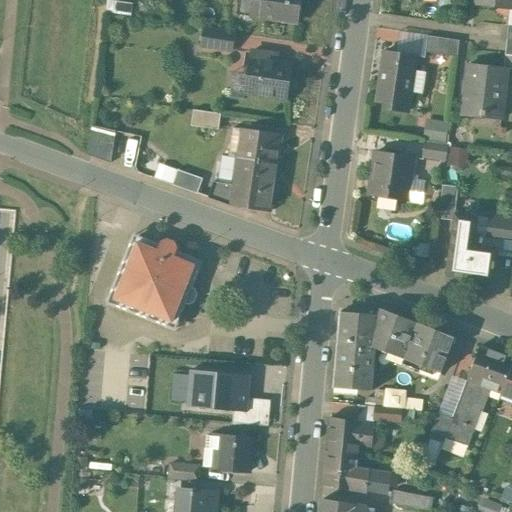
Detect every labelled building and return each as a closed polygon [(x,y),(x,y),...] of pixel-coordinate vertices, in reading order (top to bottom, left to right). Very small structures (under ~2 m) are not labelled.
[(261,0),(239,0),(238,14),(259,17),(261,0)] [(261,0),(259,17),(298,23),(301,0),(261,0)] [(511,0),(477,0),(476,7),(511,11),(511,0)] [(442,35),(443,21),(414,18),(412,32),(442,35)] [(210,35),(206,44),(225,52),(227,46),(235,49),(236,46),(210,35)] [(459,40),(427,36),(425,53),(457,57),(459,40)] [(415,56),(383,51),(377,90),(409,95),(415,56)] [(278,57),(253,53),(246,94),(286,101),(292,65),(277,63),(278,57)] [(506,68),(468,64),(462,115),(500,119),(506,68)] [(409,95),(377,90),(375,102),(388,104),(388,109),(406,112),(409,95)] [(197,110),(196,125),(222,128),(224,112),(197,110)] [(448,140),(450,121),(428,119),(426,138),(448,140)] [(116,131),(92,126),(88,156),(111,164),(116,131)] [(281,136),(245,131),(241,158),(277,164),(281,136)] [(447,146),(424,142),(422,157),(445,161),(447,146)] [(452,146),(449,164),(466,167),(469,149),(452,146)] [(414,158),(376,153),(375,153),(377,154),(375,170),(373,170),(370,196),(407,200),(408,199),(404,199),(407,177),(411,177),(414,158)] [(277,164),(241,158),(236,186),(236,187),(272,193),(277,164)] [(162,165),(159,181),(205,190),(208,174),(162,165)] [(272,193),(236,187),(236,186),(214,183),(208,197),(232,206),(269,212),(272,193)] [(458,187),(442,185),(438,219),(454,221),(458,187)] [(511,215),(489,213),(488,220),(486,237),(503,239),(501,252),(511,253),(511,215)] [(476,218),(461,215),(461,216),(459,227),(456,227),(456,226),(454,226),(453,226),(447,276),(492,282),(496,251),(496,249),(481,247),(482,238),(473,237),(476,218)] [(503,239),(486,237),(488,220),(476,218),(473,237),(482,238),(481,247),(496,249),(496,251),(501,252),(503,239)] [(167,240),(160,242),(159,245),(139,237),(131,241),(109,297),(112,305),(169,328),(177,324),(185,302),(191,300),(192,295),(190,290),(199,267),(195,260),(175,252),(177,249),(174,242),(167,240)] [(377,317),(339,314),(333,389),(373,392),(376,350),(440,374),(453,338),(379,310),(377,317)] [(511,359),(477,347),(465,380),(474,383),(464,412),(465,412),(480,418),(490,390),(499,394),(511,359)] [(511,359),(499,394),(511,398),(511,359)] [(250,376),(190,371),(187,407),(233,411),(247,412),(247,405),(248,399),(250,376)] [(386,418),(406,419),(407,408),(424,409),(424,398),(409,398),(410,389),(387,388),(386,418)] [(270,401),(248,399),(247,405),(247,412),(233,411),(232,423),(268,426),(270,401)] [(480,418),(465,412),(462,421),(477,426),(480,418)] [(356,424),(330,420),(327,453),(356,459),(356,446),(356,424)] [(374,428),(356,424),(356,446),(371,449),(373,433),(374,428)] [(383,434),(373,433),(371,449),(381,450),(383,434)] [(252,438),(220,435),(219,450),(213,449),(211,469),(249,472),(252,438)] [(356,459),(327,453),(324,485),(355,492),(356,469),(356,459)] [(198,465),(170,462),(169,478),(197,480),(198,465)] [(389,475),(356,469),(355,492),(366,494),(366,493),(386,495),(389,475)] [(214,511),(217,492),(178,489),(175,511),(214,511)] [(365,511),(366,507),(322,500),(321,511),(365,511)]
